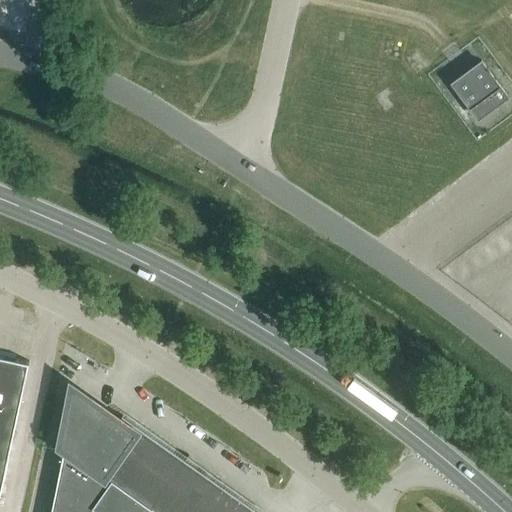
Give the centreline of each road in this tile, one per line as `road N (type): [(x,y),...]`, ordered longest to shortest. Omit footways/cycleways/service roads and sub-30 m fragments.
road 1 (secondary): [(0,203),(188,287),(322,371),(454,469)]
road 2 (unclassified): [(0,275),(155,358),(362,511)]
road 3 (unclassified): [(511,357),(232,160)]
road 4 (unclassified): [(232,160),(96,80),(0,53)]
road 5 (unclassified): [(232,160),(262,115),(288,0)]
